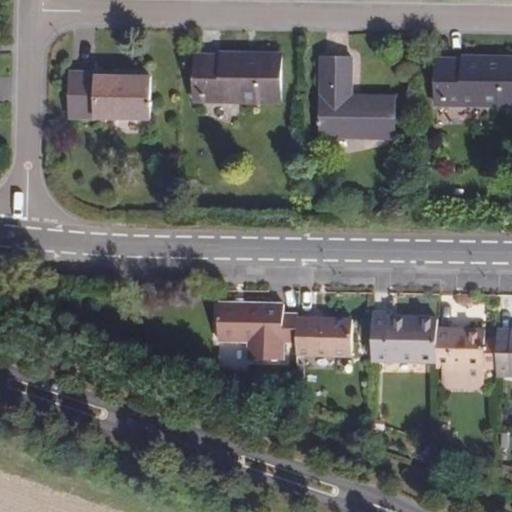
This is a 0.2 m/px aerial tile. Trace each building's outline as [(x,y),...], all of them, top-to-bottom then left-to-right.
[(282,103),(282,57),(197,56),(196,101),(282,103)] [(353,96),(353,58),(323,58),(322,137),(396,139),(396,97),(353,96)] [(511,106),(511,60),(438,59),(438,105),(511,106)] [(134,77),(72,76),(71,117),(151,119),(152,78),(134,77)] [(285,339),(285,315),(285,305),(220,303),(220,340),(251,341),(251,360),(285,361),(285,339)] [(374,312),(373,359),(438,360),(439,320),(391,318),(391,312),(374,312)] [(299,318),(299,315),(285,315),(285,339),(299,339),(299,318)] [(299,339),(299,355),(353,356),(354,320),(299,318),(299,339)] [(438,360),(438,365),(444,366),(485,368),(499,368),(500,330),(486,329),(486,321),(439,320),(438,360)] [(499,368),(499,375),(511,375),(511,330),(500,330),(499,368)] [(485,368),(444,366),(443,385),(451,389),(480,390),(485,381),(485,368)]
